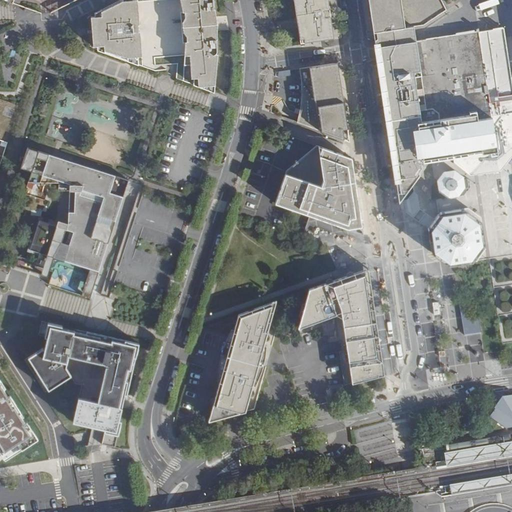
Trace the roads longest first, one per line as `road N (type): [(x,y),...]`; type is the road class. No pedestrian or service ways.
road 1 (tertiary): [(251,66),(236,152),(152,413),(159,452),(193,477)]
road 2 (residential): [(353,50),(408,402)]
road 3 (residential): [(408,402),(234,450),(193,477)]
